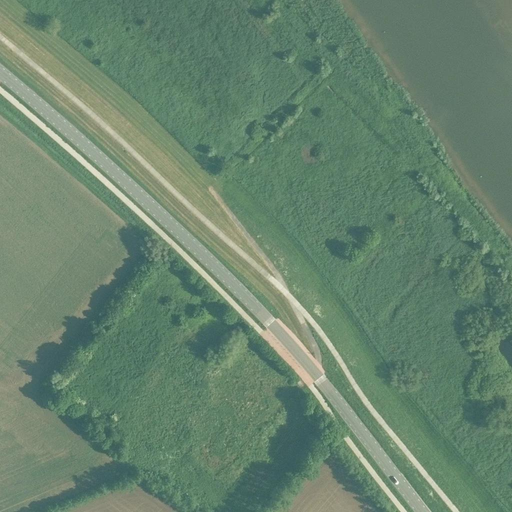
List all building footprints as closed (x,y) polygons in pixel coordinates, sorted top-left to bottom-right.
[(167,355),(170,350),(162,344),(158,349),(167,355)] [(234,429),(288,374),(275,361),(225,412),(232,418),(228,423),(234,429)] [(207,413),(215,404),(208,397),(199,407),(207,413)] [(193,426),(181,449),(195,457),(207,433),(193,426)] [(228,429),(216,446),(229,455),(240,438),(228,429)] [(194,463),(177,462),(177,472),(193,473),(194,463)] [(239,471),(226,483),(234,492),(247,480),(239,471)]
